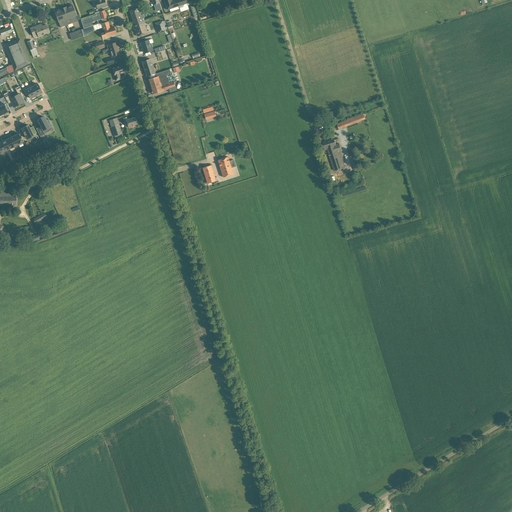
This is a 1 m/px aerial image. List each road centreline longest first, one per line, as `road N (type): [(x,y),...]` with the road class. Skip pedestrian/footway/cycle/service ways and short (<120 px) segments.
road 1 (unclassified): [(274,511),(116,0)]
road 2 (unclassified): [(357,511),(511,418)]
road 3 (unclassified): [(275,0),(317,135)]
